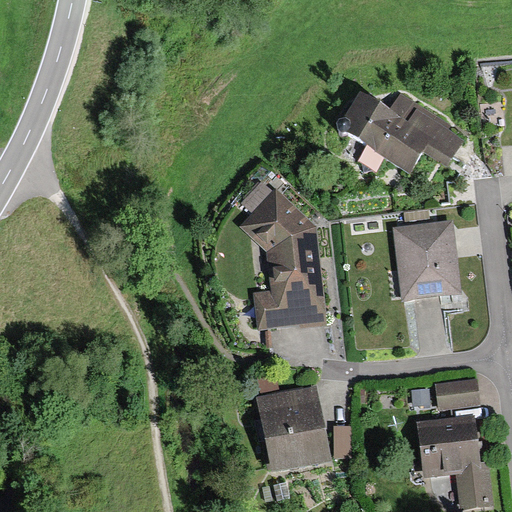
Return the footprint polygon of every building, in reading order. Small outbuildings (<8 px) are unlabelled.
[(391,111),(359,93),(335,133),(411,178),(425,153),(451,169),(462,149),(466,143),(450,134),(454,127),(401,96),(391,111)] [(262,184),(242,204),(252,215),(272,194),(262,184)] [(257,296),(260,333),(330,329),(323,263),(320,230),(278,192),(253,219),(243,231),(269,255),(273,296),(257,296)] [(455,224),(394,231),(403,304),(429,301),(463,297),(457,245),(455,224)] [(479,382),(438,386),(440,410),(482,405),(479,382)] [(319,388),(259,401),(274,475),(334,463),(326,426),(319,388)] [(477,420),(421,426),(427,481),(458,477),(461,511),(478,511),(497,510),(492,466),(483,467),(481,448),(477,420)] [(337,429),(336,460),(353,461),(354,429),(337,429)]
